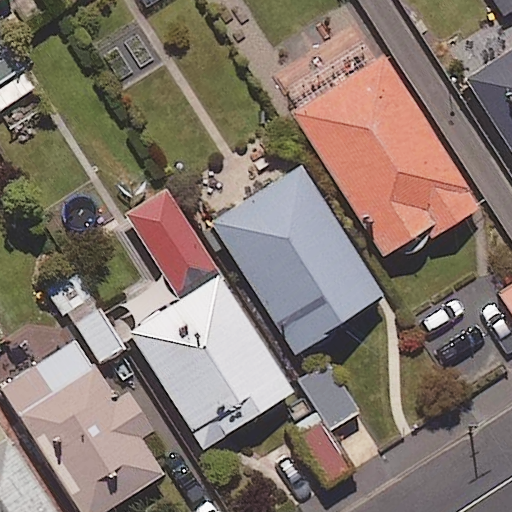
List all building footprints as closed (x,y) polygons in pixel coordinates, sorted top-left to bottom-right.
[(511,10),(511,0),(490,0),(499,17),(511,10)] [(0,110),(35,87),(0,35),(0,110)] [(511,149),(511,52),(468,81),(511,149)] [(479,210),(384,59),(294,115),(384,259),(429,230),(434,238),(479,210)] [(383,298),(300,169),(211,227),(294,356),(383,298)] [(201,451),(292,395),(167,192),(123,218),(175,302),(127,331),(201,451)] [(511,286),(499,294),(511,314),(511,286)] [(124,350),(100,310),(74,325),(99,365),(124,350)] [(116,401),(76,340),(0,389),(79,511),(107,511),(163,476),(140,440),(151,432),(127,394),(116,401)] [(359,412),(333,368),(301,387),(327,431),(359,412)] [(53,511),(7,440),(0,444),(0,511),(53,511)]
